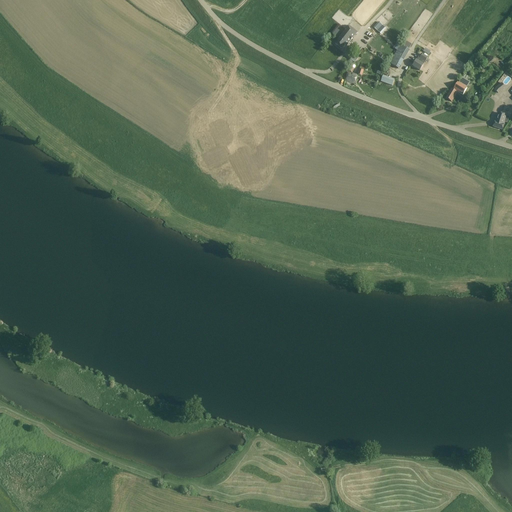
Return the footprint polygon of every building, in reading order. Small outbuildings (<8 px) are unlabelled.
[(383,26),(379,22),(374,28),(377,31),(383,26)] [(357,33),(349,26),(335,44),(342,50),(346,45),(347,46),(357,33)] [(410,50),(400,45),(397,50),(389,64),(399,69),(410,50)] [(423,55),(422,54),(420,59),(422,60),(420,63),(416,61),(413,67),(420,71),(423,65),(428,58),(426,57),(423,55)] [(357,76),(348,73),(346,81),(355,84),(357,76)] [(472,79),(464,74),(458,83),(453,90),(463,96),(467,88),(472,79)] [(498,95),(506,88),(501,83),(494,90),(498,95)] [(457,93),(451,89),(445,99),(452,102),(457,93)] [(506,116),(498,113),(495,122),(493,127),(502,130),(504,123),(507,123),(509,117),(506,116)]
